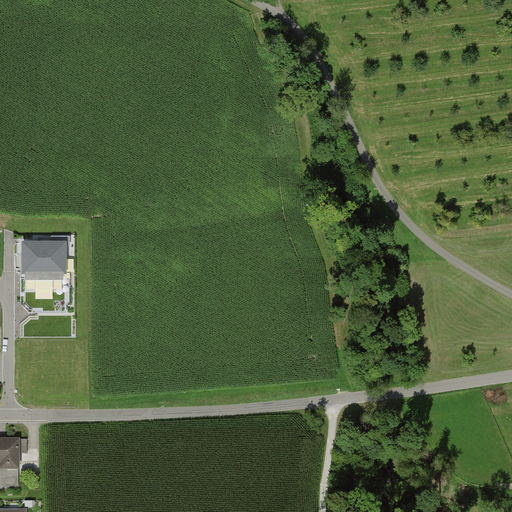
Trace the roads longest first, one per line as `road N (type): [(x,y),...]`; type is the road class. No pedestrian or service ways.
road 1 (unclassified): [(8,415),(336,401),(511,377)]
road 2 (track): [(511,295),(445,256),(405,221),(369,169),(302,37),(255,0)]
road 3 (residential): [(8,415),(7,293)]
